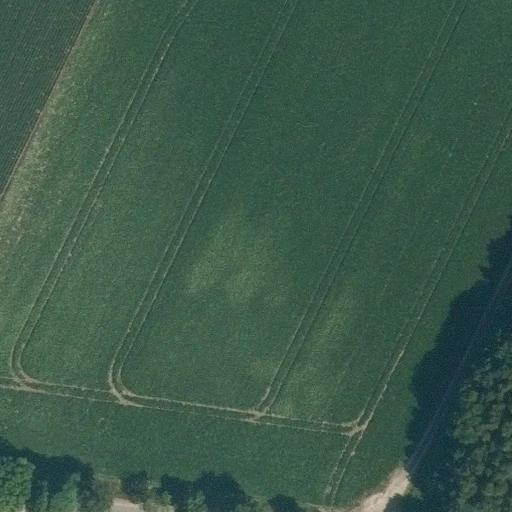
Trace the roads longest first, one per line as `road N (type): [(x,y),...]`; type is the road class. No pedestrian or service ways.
road 1 (track): [(511,263),(421,452),(377,511)]
road 2 (unclassified): [(0,491),(161,511)]
